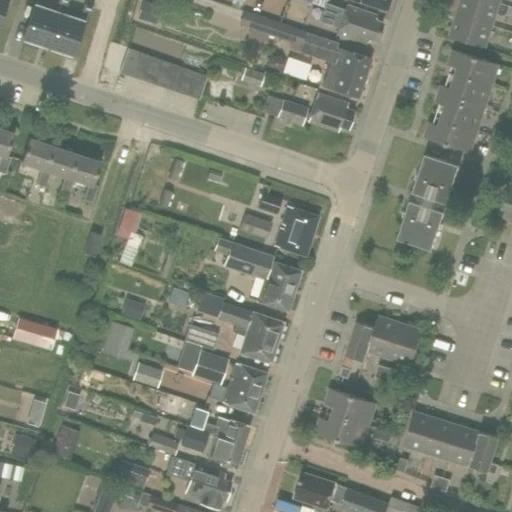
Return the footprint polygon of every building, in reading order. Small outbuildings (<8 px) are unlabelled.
[(0,0),(0,19),(6,0),(7,0),(11,1),(11,0),(0,0)] [(63,17),(68,0),(57,0),(53,14),(34,7),(24,37),(48,45),(58,15),(63,17)] [(141,0),(137,17),(156,22),(161,4),(146,0),(141,0)] [(389,0),(354,0),(386,10),(389,0)] [(461,0),(457,13),(492,24),(499,2),(493,0),(461,0)] [(338,28),(336,34),(367,44),(368,39),(376,41),(382,23),(375,20),(376,15),(346,5),(344,9),(325,3),(319,22),(338,28)] [(87,26),(93,7),(83,4),(77,21),(63,17),(58,15),(48,45),(73,53),(82,25),(87,26)] [(244,10),(239,25),(292,43),(297,28),(296,28),(265,17),(244,10)] [(492,24),(457,13),(450,36),(484,47),(492,24)] [(338,42),(297,28),(292,43),(290,48),(330,62),(322,86),(358,98),(371,58),(336,47),(338,42)] [(131,76),(140,50),(128,46),(119,72),(131,76)] [(491,89),(494,79),(499,64),(453,49),(448,64),(458,67),(454,77),(491,89)] [(142,80),(151,54),(140,50),(131,76),(142,80)] [(153,84),(162,58),(151,54),(142,80),(153,84)] [(285,63),(280,55),(271,54),(266,63),(270,71),(280,71),(285,63)] [(165,88),(174,62),(162,58),(153,84),(165,88)] [(313,77),(315,62),(288,58),(286,73),(313,77)] [(176,91),(185,66),(174,62),(165,88),(176,91)] [(187,95),(196,70),(185,66),(176,91),(187,95)] [(241,79),(257,84),(261,72),(245,67),(241,79)] [(208,74),(196,70),(187,95),(199,99),(208,74)] [(478,127),(491,89),(454,77),(451,87),(441,84),(436,101),(446,104),(442,115),(478,127)] [(225,82),(209,81),(208,96),(225,96),(225,82)] [(308,121),(338,131),(340,126),(347,129),(353,110),(346,108),(348,103),(317,93),(308,121)] [(308,107),(283,99),(277,116),(302,125),(308,107)] [(478,127),(442,115),(439,125),(429,121),(424,136),(470,151),(478,127)] [(3,118),(0,128),(0,153),(13,158),(24,125),(3,118)] [(24,125),(13,158),(34,164),(44,131),(24,125)] [(44,131),(34,164),(54,171),(65,138),(44,131)] [(65,138),(54,171),(76,178),(87,145),(65,138)] [(425,153),(413,191),(447,202),(460,165),(425,153)] [(167,176),(176,179),(183,161),(174,157),(167,176)] [(210,169),(208,176),(219,180),(221,174),(221,173),(220,173),(210,169)] [(22,172),(18,184),(27,186),(30,175),(22,172)] [(30,175),(27,186),(35,189),(39,178),(30,175)] [(498,216),(511,220),(511,182),(509,182),(498,216)] [(64,186),(61,197),(69,200),(73,189),(64,186)] [(167,207),(172,192),(164,189),(158,204),(167,207)] [(262,193),(257,207),(277,214),(281,199),(262,193)] [(444,211),(410,200),(397,238),(432,250),(444,211)] [(274,245),(305,256),(318,216),(287,206),(274,245)] [(133,231),(138,212),(125,208),(120,227),(133,231)] [(239,228),(270,239),(275,223),(245,212),(239,228)] [(101,235),(90,232),(84,253),(94,256),(101,235)] [(300,271),(269,260),(272,253),(218,235),(214,247),(228,251),(224,264),(264,277),(256,301),(287,311),(300,271)] [(167,301),(184,307),(189,293),(172,287),(167,301)] [(270,362),(283,322),(221,302),(223,298),(202,291),(196,310),(235,323),(232,330),(246,334),(240,352),(270,362)] [(121,312),(140,319),(145,304),(126,297),(121,312)] [(389,357),(400,323),(378,316),(374,327),(376,327),(368,350),(389,357)] [(18,317),(12,338),(50,349),(56,328),(18,317)] [(123,359),(133,328),(111,321),(101,352),(123,359)] [(376,327),(374,327),(357,321),(346,355),(364,361),(368,350),(376,327)] [(400,323),(389,357),(412,364),(423,330),(400,323)] [(184,339),(189,341),(213,349),(218,333),(189,324),(184,339)] [(199,351),(187,347),(181,365),(193,369),(192,374),(220,383),(228,358),(200,349),(199,351)] [(132,378),(157,387),(163,369),(137,361),(132,378)] [(236,363),(223,402),(254,412),(267,373),(236,363)] [(378,363),(374,375),(382,378),(386,365),(378,363)] [(351,368),(343,365),(340,373),(348,376),(351,368)] [(382,378),(390,380),(394,368),(386,365),(382,378)] [(332,413),(369,424),(375,402),(330,387),(325,402),(335,405),(332,413)] [(69,391),(64,406),(75,409),(80,394),(69,391)] [(223,438),(243,445),(249,425),(229,419),(228,420),(218,417),(216,426),(205,422),(209,412),(195,407),(189,425),(224,436),(223,438)] [(138,422),(142,412),(133,409),(130,419),(138,422)] [(404,445),(425,452),(435,417),(414,411),(404,445)] [(362,447),(369,424),(332,413),(330,420),(320,417),(315,431),(362,447)] [(446,458),(456,424),(435,417),(425,452),(446,458)] [(57,450),(71,456),(81,429),(67,423),(57,450)] [(467,465),(477,430),(456,424),(446,458),(467,465)] [(235,468),(243,445),(223,438),(224,436),(189,425),(187,425),(181,445),(206,453),(206,456),(216,459),(215,461),(235,468)] [(389,442),(392,434),(377,428),(374,437),(389,442)] [(477,430),(467,465),(496,474),(498,464),(490,462),(498,437),(477,430)] [(35,439),(15,433),(9,453),(29,459),(35,439)] [(174,455),(178,443),(152,433),(148,446),(174,455)] [(201,465),(195,463),(194,465),(171,458),(171,459),(167,472),(166,475),(188,483),(187,485),(185,491),(198,495),(201,496),(198,505),(211,509),(218,511),(222,498),(225,499),(231,481),(223,478),(225,473),(201,465)] [(407,461),(399,459),(396,471),(403,473),(407,461)] [(141,489),(147,470),(120,461),(114,480),(141,489)] [(335,483),(336,483),(302,471),(294,495),(310,500),(310,501),(311,503),(327,508),(330,500),(341,504),(341,507),(355,511),(420,511),(422,506),(392,495),(389,502),(335,483)] [(435,474),(431,485),(439,488),(442,476),(435,474)] [(450,479),(442,476),(439,488),(446,490),(450,479)] [(202,511),(177,503),(143,492),(140,504),(164,511),(202,511)] [(92,511),(108,511),(112,504),(98,498),(92,511)]
